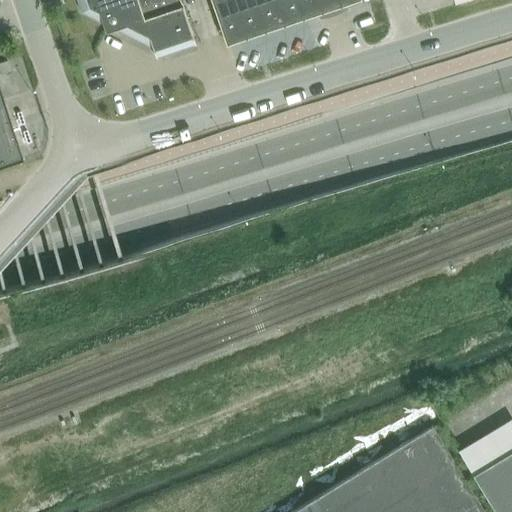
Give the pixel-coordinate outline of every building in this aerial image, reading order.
[(77,0),(81,11),(101,21),(105,31),(115,28),(151,45),(156,57),(195,43),(180,0),(77,0)] [(211,0),(226,43),(353,0),(211,0)] [(0,156),(15,151),(4,119),(2,113),(0,106),(0,156)] [(486,511),(433,423),(287,511),(486,511)] [(511,511),(511,448),(473,473),(472,473),(495,511),(511,511)]
